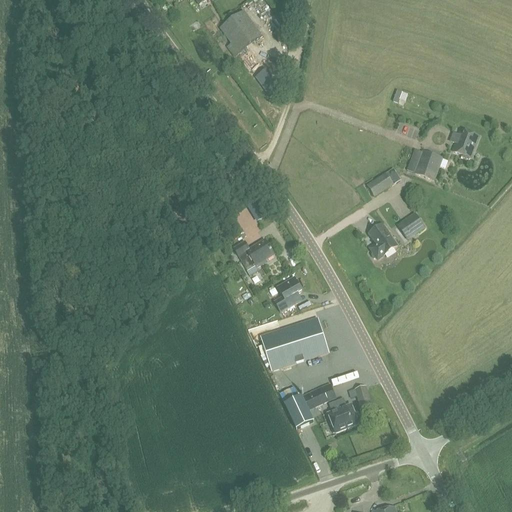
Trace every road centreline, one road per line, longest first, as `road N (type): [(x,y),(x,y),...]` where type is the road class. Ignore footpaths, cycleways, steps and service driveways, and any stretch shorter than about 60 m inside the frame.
road 1 (tertiary): [(425,453),(274,184),(135,0)]
road 2 (unclassified): [(252,511),(425,453)]
